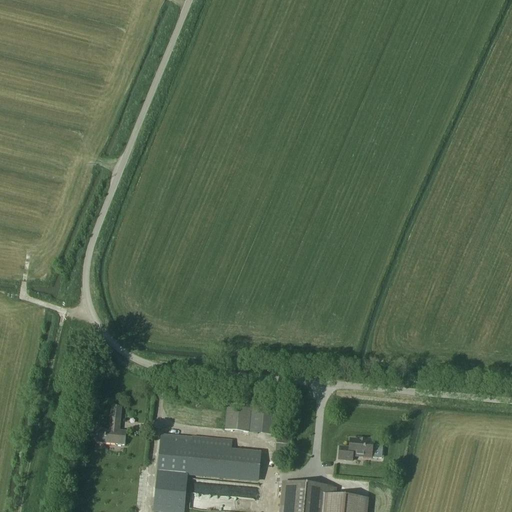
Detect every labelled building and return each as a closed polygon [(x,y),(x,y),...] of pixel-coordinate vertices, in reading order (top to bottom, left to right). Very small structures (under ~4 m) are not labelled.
[(224,432),(249,435),(256,435),(274,437),(277,410),(256,408),(252,408),(227,405),(224,432)] [(95,444),(124,446),(126,433),(119,432),(121,409),(111,408),(109,431),(97,430),(95,444)] [(161,436),(158,472),(188,475),(258,481),(261,455),(231,452),(232,443),(161,436)] [(276,454),(291,455),(292,438),(277,437),(276,454)] [(371,459),(373,441),(358,440),(357,442),(350,441),(349,449),(340,448),(338,461),(352,462),(352,457),(371,459)] [(158,472),(153,511),(184,511),(188,475),(158,472)] [(280,511),(364,511),(366,500),(335,497),(336,488),(283,483),(280,511)]
